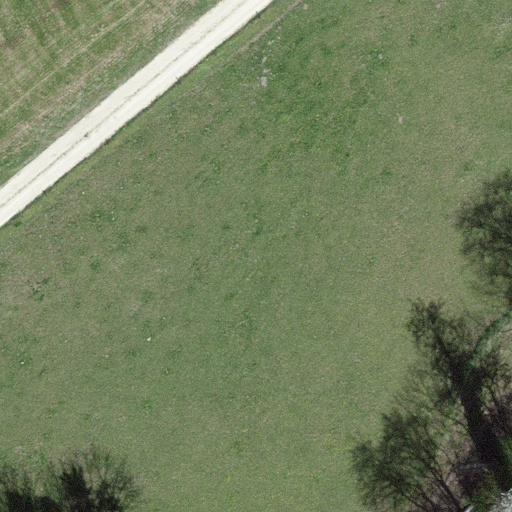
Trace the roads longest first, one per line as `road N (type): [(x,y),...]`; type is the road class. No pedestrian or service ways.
road 1 (track): [(0,205),(242,0)]
road 2 (track): [(434,511),(511,393)]
